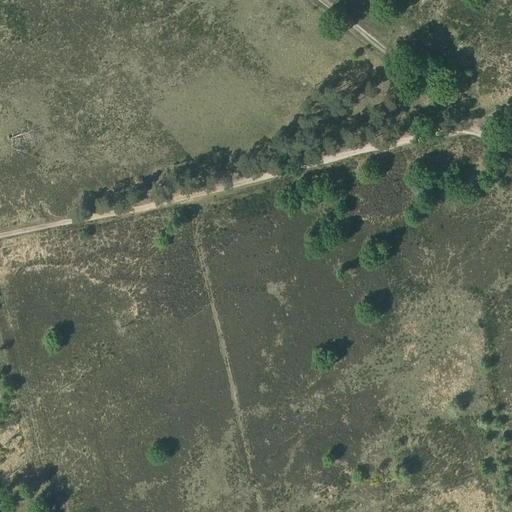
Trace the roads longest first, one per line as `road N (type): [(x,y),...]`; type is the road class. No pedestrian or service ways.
road 1 (track): [(0,235),(471,129)]
road 2 (track): [(317,0),(471,129)]
